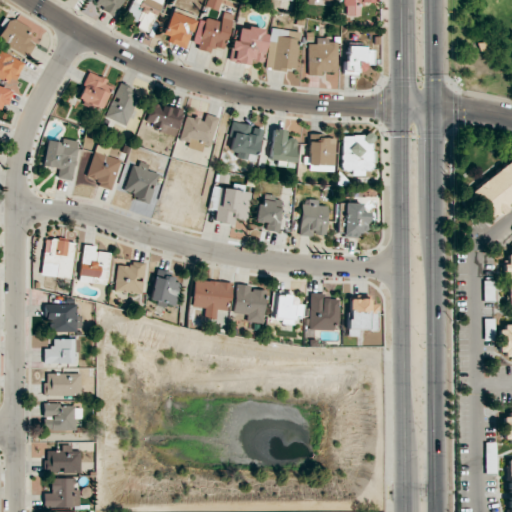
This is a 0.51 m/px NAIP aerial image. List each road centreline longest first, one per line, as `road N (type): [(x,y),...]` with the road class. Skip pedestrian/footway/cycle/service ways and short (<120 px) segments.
road 1 (secondary): [(402,0),(407,511)]
road 2 (secondary): [(437,511),(434,0)]
road 3 (tertiary): [(511,120),(461,109),(253,96),(138,60),(29,0)]
road 4 (residential): [(17,511),(18,177),(34,116),(80,30)]
road 5 (residential): [(17,210),(85,213),(269,261),(404,266)]
